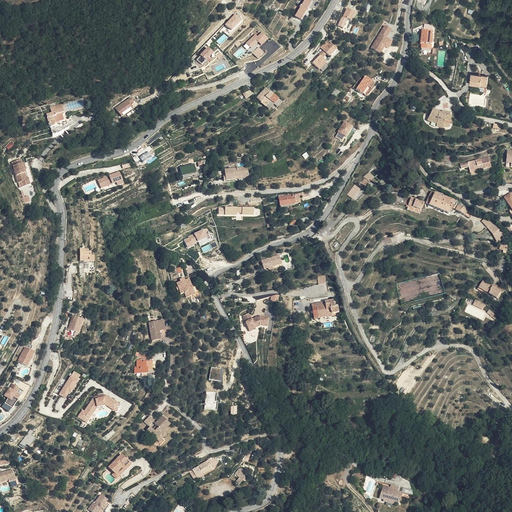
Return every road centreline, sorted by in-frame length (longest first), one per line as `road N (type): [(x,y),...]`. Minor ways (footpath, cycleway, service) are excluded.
road 1 (tertiary): [(0,431),(32,397),(56,317),(58,175),(133,147),(191,105),(279,64),(304,47),(335,0)]
road 2 (unclassified): [(370,124),(309,232),(211,278),(274,432)]
road 3 (residential): [(403,57),(438,79),(464,111),(511,126)]
road 4 (unknown): [(348,292),(373,253),(399,233),(449,239)]
road 5 (unknown): [(277,448),(317,445),(394,476)]
